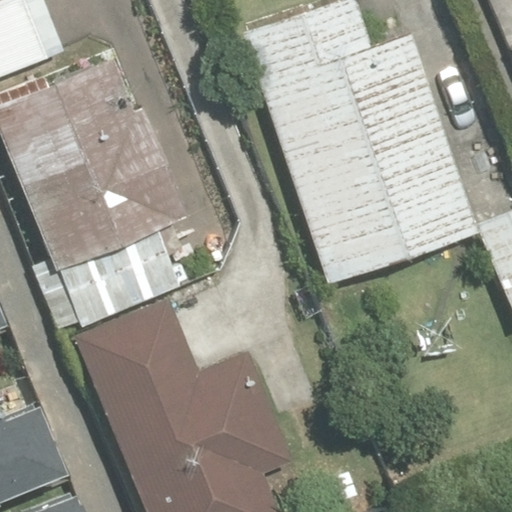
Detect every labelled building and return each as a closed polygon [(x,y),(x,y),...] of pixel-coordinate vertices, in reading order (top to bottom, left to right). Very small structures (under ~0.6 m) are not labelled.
[(102,0),(8,0),(0,3),(0,73),(114,33),(102,0)] [(353,0),(332,0),(237,31),(323,287),(479,236),(410,27),(367,42),(353,0)] [(106,55),(0,96),(0,179),(35,269),(178,213),(132,95),(123,98),(106,55)] [(511,210),(484,221),(511,296),(511,210)] [(162,295),(68,333),(141,511),(278,511),(260,469),(289,457),(243,346),(191,368),(162,295)] [(0,492),(49,472),(20,404),(0,412),(0,492)] [(60,511),(53,494),(2,511),(60,511)]
